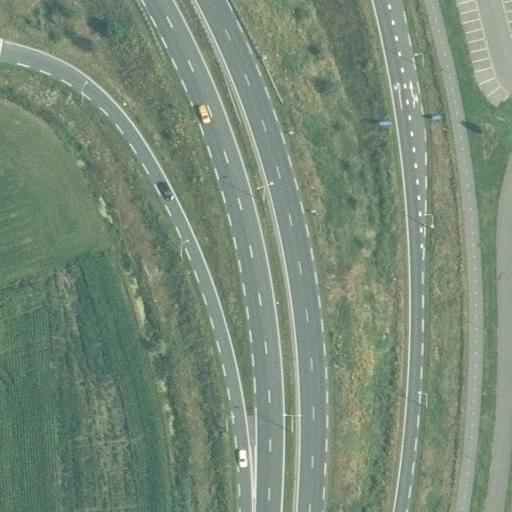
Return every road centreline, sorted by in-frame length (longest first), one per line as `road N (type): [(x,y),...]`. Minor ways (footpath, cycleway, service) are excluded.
road 1 (primary): [(0,49),(57,68),(97,95),(155,170),(224,350),(261,511)]
road 2 (primary): [(155,0),(210,111),(248,239),(265,359),(266,511)]
road 3 (primary): [(308,511),(311,409),(299,259),(267,138),(210,0)]
road 4 (primary): [(399,511),(409,440),(413,245),(402,86),(385,0)]
road 5 (unclassified): [(511,186),(493,511)]
